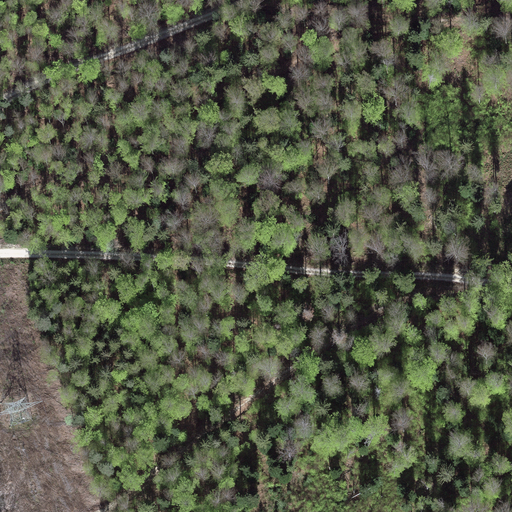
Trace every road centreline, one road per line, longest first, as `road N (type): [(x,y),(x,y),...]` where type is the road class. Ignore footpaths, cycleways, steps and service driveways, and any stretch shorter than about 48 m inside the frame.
road 1 (track): [(0,251),(511,283)]
road 2 (track): [(477,279),(408,297),(351,328),(107,511)]
road 3 (track): [(258,0),(103,53),(0,103)]
road 4 (track): [(511,24),(235,9)]
